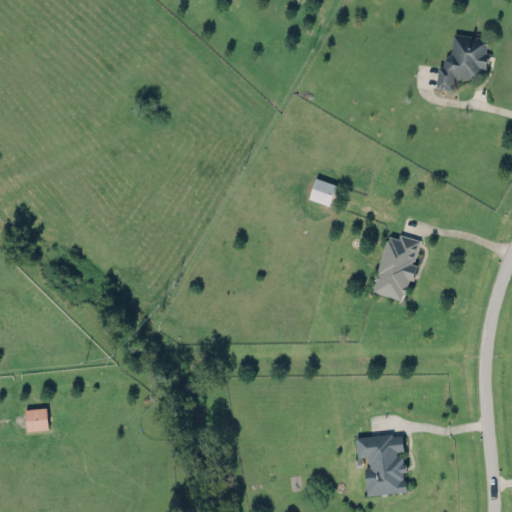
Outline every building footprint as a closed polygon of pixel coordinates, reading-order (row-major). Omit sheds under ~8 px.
[(435,86),(452,87),(453,74),(478,77),(479,67),(485,67),(486,60),(488,61),(489,51),(485,50),(486,46),(488,46),(488,43),(488,36),(453,31),(451,51),(444,56),(443,64),(438,63),(435,86)] [(335,183),(315,176),(308,197),(329,204),(335,183)] [(398,236),(399,232),(420,238),(414,259),(412,259),(411,261),(417,263),(414,271),(415,271),(413,278),(409,277),(404,292),(402,291),(400,297),(372,290),(375,278),(372,278),(374,271),(377,272),(377,271),(376,271),(385,238),(387,237),(388,233),(398,236)] [(26,430),(48,427),(45,406),(24,408),(26,430)] [(354,435),(391,431),(392,434),(401,433),(403,449),(395,449),(396,454),(402,454),(403,462),(405,461),(406,469),(402,470),(403,477),(401,477),(401,478),(405,478),(406,489),(366,493),(364,467),(369,466),(369,461),(367,462),(367,455),(356,456),(354,435)]
